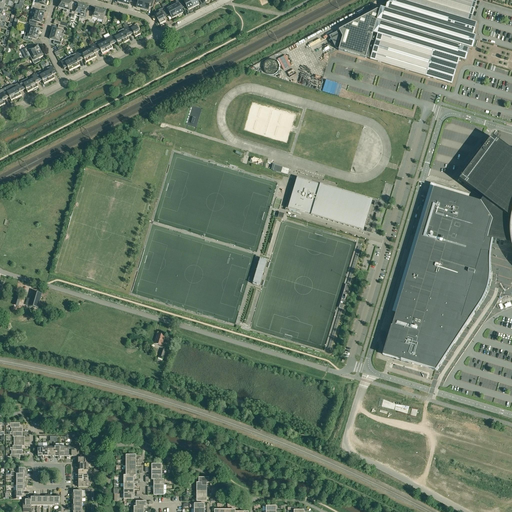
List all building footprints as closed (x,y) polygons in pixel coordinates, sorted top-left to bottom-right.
[(33,0),(32,6),(41,8),(42,5),(46,7),(48,1),(43,0),(33,0)] [(64,10),(66,1),(64,0),(60,0),(58,8),(64,10)] [(137,8),(142,10),(144,0),(135,0),(135,2),(138,3),(137,8)] [(144,0),(142,10),(148,11),(149,6),(152,7),(154,0),(144,0)] [(171,4),(177,16),(183,13),(180,8),(183,7),(179,0),(171,4)] [(188,10),(194,8),(189,0),(185,0),(184,1),(183,0),(179,0),(183,7),(186,6),(188,10)] [(370,59),(448,83),(456,59),(462,61),(463,58),(465,50),(466,48),(469,49),(470,46),(471,46),(472,46),(472,45),(473,45),(473,44),(474,44),(474,43),(474,42),(474,41),(473,41),(473,40),(472,40),(473,36),(470,35),(470,33),(473,25),(473,23),(467,21),(473,0),(395,0),(386,5),(385,10),(380,8),(379,11),(377,10),(339,31),(342,37),(334,42),(339,49),(338,50),(365,59),(366,57),(370,59)] [(73,7),(71,6),(72,2),(66,1),(64,10),(63,12),(71,14),(73,7)] [(76,8),(74,7),(73,7),(71,14),(80,17),(83,5),(78,4),(76,8)] [(177,16),(171,4),(172,7),(167,9),(166,7),(163,9),(167,15),(170,14),(172,19),(177,16)] [(88,19),(90,12),(87,11),(89,7),(83,5),(80,17),(85,18),(85,20),(88,21),(88,19)] [(40,11),(41,8),(32,6),(31,9),(35,10),(34,15),(43,18),(44,12),(40,11)] [(90,12),(88,19),(91,20),(92,18),(97,19),(100,10),(94,9),(93,13),(90,12)] [(162,9),(154,13),(158,20),(156,21),(158,25),(160,24),(160,25),(166,22),(163,17),(166,16),(162,9)] [(100,10),(97,19),(103,21),(102,24),(105,25),(107,17),(104,16),(105,12),(100,10)] [(36,25),(37,22),(41,23),(43,18),(34,15),(32,21),(30,20),(29,23),(36,25)] [(31,27),(29,32),(38,35),(40,29),(35,28),(36,25),(29,23),(28,26),(31,27)] [(131,25),(126,28),(130,36),(133,34),(135,38),(140,35),(138,30),(140,30),(138,26),(133,28),(131,25)] [(58,27),(57,30),(53,28),(51,34),(63,37),(64,33),(66,33),(67,29),(58,27)] [(118,32),(120,35),(124,43),(129,41),(127,37),(130,36),(126,28),(118,32)] [(38,35),(29,32),(26,31),(23,40),(31,42),(32,39),(36,40),(38,35)] [(63,37),(51,34),(50,39),(54,41),(53,44),(60,46),(63,37)] [(119,46),(124,43),(120,35),(116,36),(115,34),(110,36),(114,44),(117,42),(119,46)] [(111,46),(114,44),(110,36),(105,39),(106,42),(103,43),(107,52),(113,49),(111,46)] [(107,52),(103,43),(102,42),(97,44),(97,43),(93,45),(97,52),(100,51),(102,55),(107,52)] [(34,48),(32,46),(32,45),(25,49),(22,51),(26,58),(30,56),(30,57),(40,51),(38,46),(34,48)] [(94,54),(97,53),(97,52),(93,45),(90,46),(92,49),(87,52),(91,60),(96,58),(94,54)] [(40,51),(30,57),(34,65),(40,61),(39,58),(43,56),(40,51)] [(86,63),(91,60),(87,52),(83,53),(82,51),(77,53),(81,61),(84,59),(86,63)] [(78,62),(81,61),(77,53),(71,56),(70,55),(69,56),(69,57),(75,69),(80,66),(78,62)] [(69,71),(75,69),(69,57),(68,58),(67,57),(66,58),(66,59),(60,62),(64,69),(67,68),(69,71)] [(48,72),(45,73),(49,82),(55,79),(53,75),(56,74),(52,66),(47,69),(48,72)] [(39,82),(42,81),(44,84),(49,82),(45,73),(42,75),(40,72),(35,75),(39,82)] [(33,77),(28,80),(33,90),(34,91),(37,89),(37,88),(38,87),(36,84),(39,82),(35,75),(32,76),(33,77)] [(27,79),(19,83),(23,91),(26,89),(28,93),(33,90),(28,80),(27,79)] [(20,92),(23,91),(19,83),(15,85),(13,84),(10,86),(12,90),(16,99),(22,96),(20,92)] [(16,99),(12,90),(10,86),(2,90),(6,99),(9,98),(11,101),(16,99)] [(462,176),(459,181),(467,187),(471,182),(470,181),(481,165),(480,165),(482,162),(483,163),(495,147),(496,148),(500,143),(491,137),(488,142),(486,141),(461,175),(462,176)] [(471,182),(467,187),(483,199),(480,202),(492,221),(491,224),(490,227),(489,230),(488,233),(487,236),(487,239),(491,240),(501,242),(511,244),(511,246),(511,248),(511,152),(500,143),(496,148),(495,147),(483,163),(482,162),(480,165),(481,165),(470,181),(471,182)] [(354,227),(359,229),(359,230),(359,229),(362,230),(370,202),(371,202),(371,201),(368,200),(367,200),(363,199),(363,198),(362,198),(362,199),(357,197),(358,197),(357,197),(352,196),(352,195),(352,196),(347,194),(342,193),(342,192),(342,193),(337,191),(337,190),(336,191),(332,190),(332,189),(331,189),(331,190),(326,188),(327,187),(326,187),(326,188),(321,187),(321,186),(321,187),(298,180),(289,208),(307,213),(312,215),(312,216),(313,215),(318,217),(317,217),(318,217),(323,218),(323,219),(323,218),(328,220),(333,221),(333,222),(333,221),(338,223),(339,223),(343,224),(343,225),(344,225),(344,224),(349,226),(348,226),(349,227),(349,226),(354,227),(354,228),(354,227)] [(390,333),(383,355),(401,360),(409,363),(411,363),(435,370),(435,371),(436,371),(472,316),(467,313),(476,284),(481,267),(482,263),(488,263),(489,253),(490,252),(489,252),(490,247),(491,246),(490,246),(491,241),(491,240),(487,239),(487,236),(488,233),(489,230),(490,227),(491,224),(492,221),(480,202),(468,199),(433,188),(396,313),(391,327),(390,333)] [(260,259),(252,284),(257,286),(261,275),(264,276),(265,272),(262,271),(265,260),(260,259)] [(28,299),(26,305),(37,309),(41,294),(33,292),(30,299),(28,299)] [(13,305),(18,306),(22,295),(17,293),(13,305)] [(157,334),(154,344),(162,346),(165,336),(157,334)] [(369,393),(353,447),(468,508),(480,511),(511,511),(511,454),(444,434),(439,432),(434,428),(430,424),(426,419),(424,413),(423,409),(369,393)] [(10,432),(10,433),(22,433),(22,429),(19,429),(19,428),(20,428),(20,423),(8,423),(8,426),(12,426),(12,432),(10,432)] [(22,433),(10,433),(10,435),(14,435),(14,442),(25,442),(25,438),(21,438),(21,437),(22,437),(22,433)] [(10,448),(10,450),(22,450),(22,446),(21,446),(21,445),(25,445),(25,442),(14,442),(14,448),(10,448)] [(22,454),(22,450),(10,450),(10,451),(11,451),(11,457),(8,457),(8,460),(20,460),(20,455),(19,455),(19,454),(22,454)] [(82,458),(78,458),(78,463),(88,463),(88,456),(91,456),(91,453),(84,453),(84,456),(82,456),(82,458)] [(124,475),(124,476),(129,476),(129,479),(134,479),(134,476),(136,476),(136,471),(126,471),(126,475),(124,475)] [(129,476),(124,476),(124,484),(134,484),(137,484),(137,482),(134,482),(134,479),(129,479),(129,476)] [(209,483),(209,478),(198,478),(198,483),(196,483),(202,483),(202,486),(207,486),(207,483),(209,483)] [(202,483),(196,483),(196,491),(207,491),(207,486),(202,486),(202,483)] [(24,491),(16,491),(14,491),(14,500),(19,500),(19,497),(21,497),(21,495),(24,495),(24,491)] [(26,500),(25,500),(25,504),(23,504),(23,509),(26,509),(26,511),(31,511),(31,509),(31,497),(31,499),(28,498),(28,501),(26,501),(26,500)]
